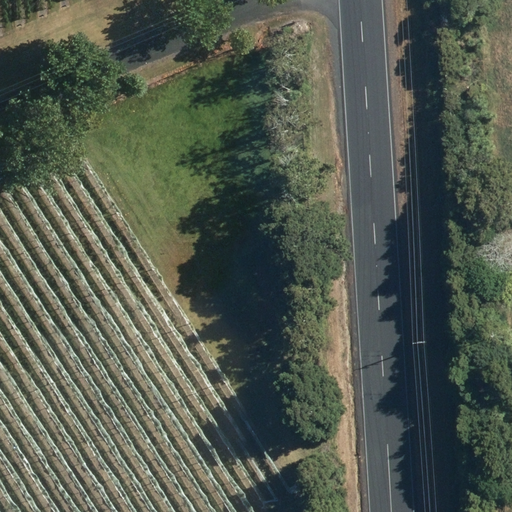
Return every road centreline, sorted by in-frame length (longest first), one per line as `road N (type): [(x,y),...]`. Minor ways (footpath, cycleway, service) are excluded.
road 1 (tertiary): [(365,0),(393,511)]
road 2 (unknown): [(274,0),(0,109)]
